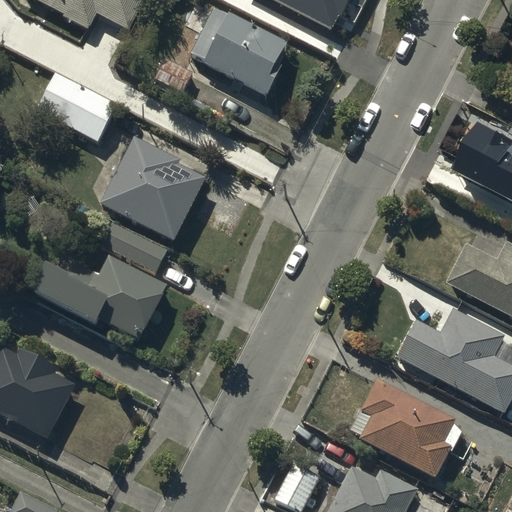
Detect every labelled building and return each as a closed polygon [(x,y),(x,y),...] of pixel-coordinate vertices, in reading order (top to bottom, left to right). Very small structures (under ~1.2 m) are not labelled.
[(147,0),(26,0),(87,31),(90,33),(98,17),(130,33),(147,0)] [(275,0),(332,30),(347,0),(275,0)] [(289,48),(230,18),(229,21),(214,13),(192,57),(207,65),(205,69),(267,101),(282,72),(277,70),(289,48)] [(191,78),(166,64),(156,83),(181,96),(191,78)] [(116,110),(57,78),(38,114),(97,145),(116,110)] [(511,144),(486,132),(463,178),(511,203),(511,144)] [(181,167),(134,144),(101,212),(175,248),(207,185),(179,171),(181,167)] [(167,257),(112,228),(102,248),(157,277),(167,257)] [(511,249),(507,247),(498,264),(468,249),(447,288),(511,321),(511,249)] [(167,293),(110,263),(101,282),(73,267),(65,281),(47,272),(33,298),(97,332),(100,326),(139,346),(167,293)] [(442,340),(417,328),(397,365),(505,420),(511,406),(511,373),(495,364),(506,343),(454,316),(442,340)] [(19,360),(2,351),(0,355),(0,420),(49,445),(76,391),(55,381),(59,374),(22,355),(19,360)] [(457,426),(377,384),(360,416),(373,423),(361,445),(435,484),(451,453),(444,450),(457,426)] [(304,511),(320,483),(294,469),(275,505),(289,511),(304,511)] [(410,511),(418,497),(381,477),(377,485),(353,473),(332,511),(410,511)] [(51,511),(22,497),(13,511),(51,511)]
